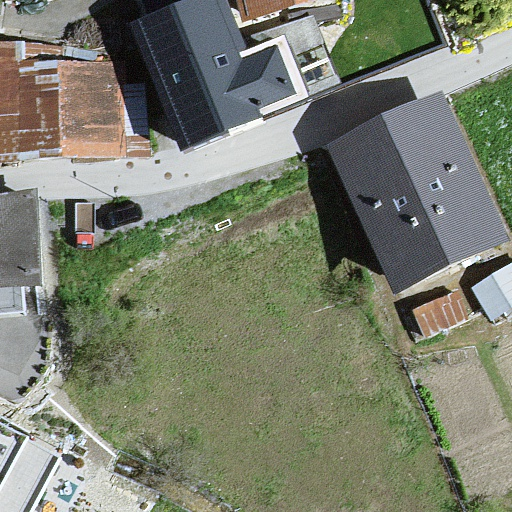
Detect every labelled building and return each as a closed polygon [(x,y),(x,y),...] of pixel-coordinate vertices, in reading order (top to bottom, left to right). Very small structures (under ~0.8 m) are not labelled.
[(148,0),(157,23),(145,28),(191,149),(264,121),(260,112),(305,94),(286,44),(245,60),(221,0),(148,0)] [(242,0),(248,18),(313,0),(242,0)] [(55,43),(0,42),(0,149),(144,151),(144,82),(121,82),(121,57),(55,57),(55,43)] [(329,140),(387,287),(500,243),(442,96),(329,140)] [(28,192),(0,196),(0,283),(32,282),(28,192)] [(0,429),(0,511),(16,511),(47,455),(0,429)]
